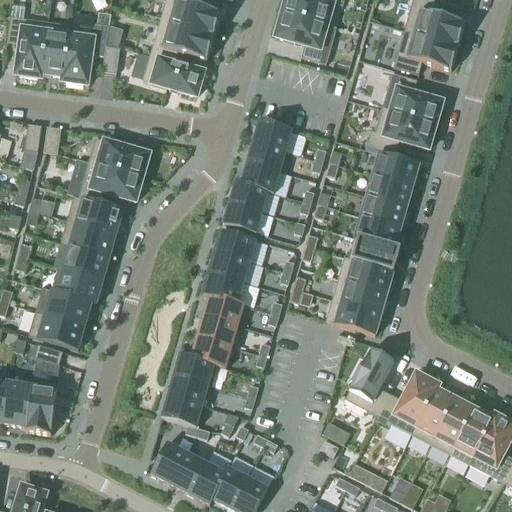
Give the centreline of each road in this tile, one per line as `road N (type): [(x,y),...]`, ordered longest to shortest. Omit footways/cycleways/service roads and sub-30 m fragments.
road 1 (residential): [(500,0),(413,312),(424,346),(511,391)]
road 2 (residential): [(223,133),(205,185),(147,248),(78,473)]
road 3 (residential): [(0,99),(223,133)]
road 4 (residential): [(262,0),(223,133)]
